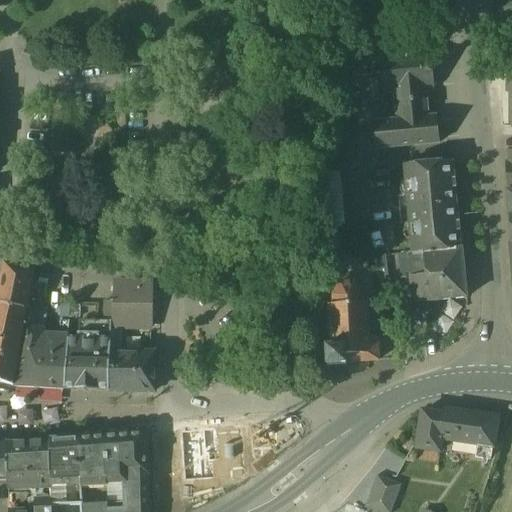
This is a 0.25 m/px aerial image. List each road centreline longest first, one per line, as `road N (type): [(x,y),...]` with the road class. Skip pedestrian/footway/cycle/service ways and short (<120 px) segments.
road 1 (residential): [(505,380),(471,0)]
road 2 (residential): [(168,273),(163,79),(13,64)]
road 3 (residential): [(348,431),(296,406),(167,409),(168,273)]
road 4 (residential): [(13,64),(0,236)]
road 5 (residential): [(0,251),(80,271),(168,273)]
road 6 (secondary): [(348,431),(402,396),(447,380),(505,380)]
road 7 (secondary): [(241,511),(348,431)]
